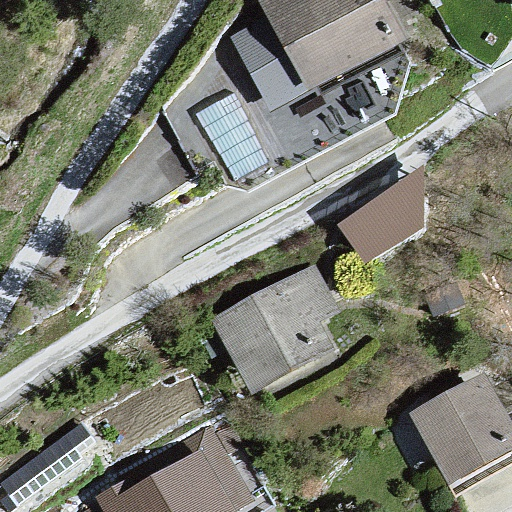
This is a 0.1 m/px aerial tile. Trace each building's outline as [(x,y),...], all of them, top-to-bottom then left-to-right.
[(394,0),(268,0),(261,4),(272,23),(234,42),(287,121),(427,58),(394,0)] [(368,253),(441,204),(413,163),(340,212),(368,253)] [(319,278),(213,331),(269,414),(355,361),(319,278)] [(511,402),(505,387),(422,429),(462,502),(511,476),(511,402)] [(252,511),(207,445),(100,511),(99,511),(252,511)]
